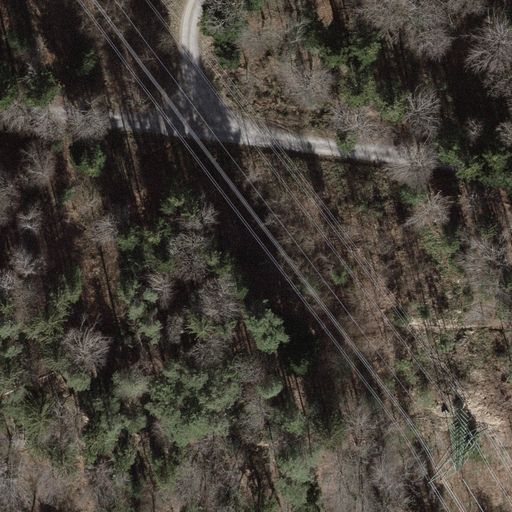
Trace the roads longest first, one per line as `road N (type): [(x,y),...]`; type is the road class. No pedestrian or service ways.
road 1 (track): [(0,105),(511,161)]
road 2 (track): [(180,124),(201,0)]
